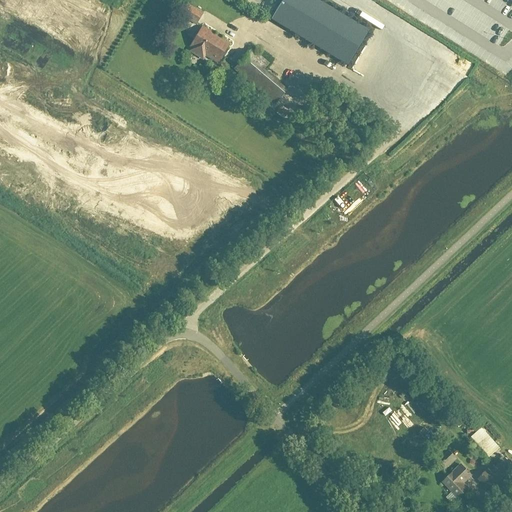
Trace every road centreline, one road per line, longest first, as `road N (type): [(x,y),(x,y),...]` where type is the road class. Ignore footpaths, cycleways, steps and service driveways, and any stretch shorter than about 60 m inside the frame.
road 1 (unclassified): [(0,491),(189,321)]
road 2 (unclassified): [(356,511),(189,321)]
